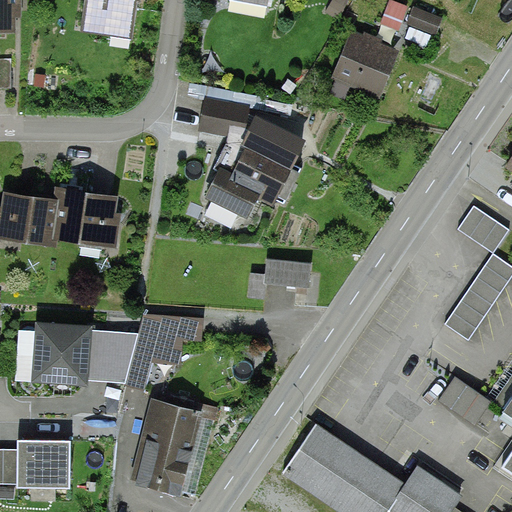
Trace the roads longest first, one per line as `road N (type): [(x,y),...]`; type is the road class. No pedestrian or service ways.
road 1 (tertiary): [(210,511),(511,67)]
road 2 (residential): [(178,0),(165,93),(155,110),(109,129),(0,128)]
